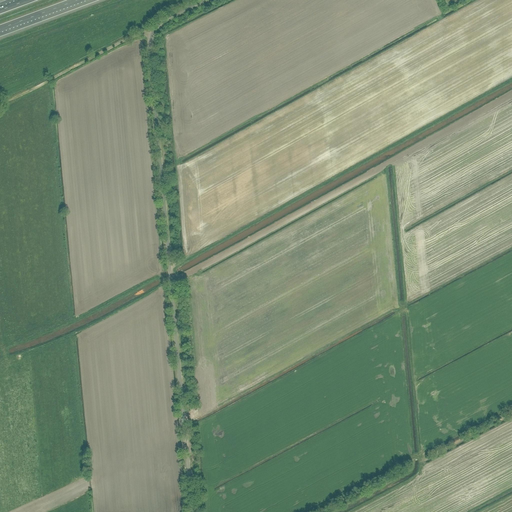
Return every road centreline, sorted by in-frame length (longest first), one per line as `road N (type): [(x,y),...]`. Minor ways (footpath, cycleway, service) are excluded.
road 1 (unclassified): [(192,511),(149,46),(159,23),(204,0)]
road 2 (track): [(511,92),(170,283)]
road 3 (track): [(152,31),(0,103)]
